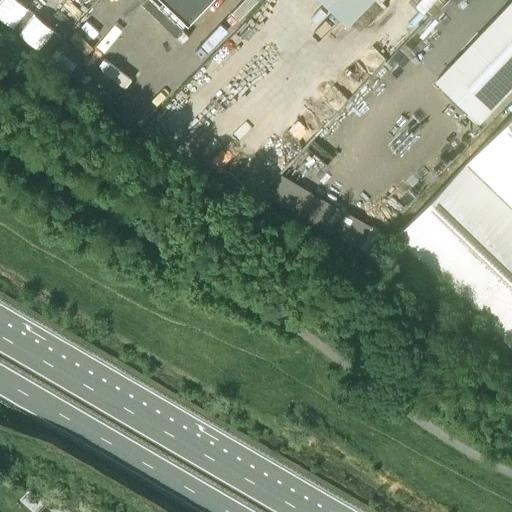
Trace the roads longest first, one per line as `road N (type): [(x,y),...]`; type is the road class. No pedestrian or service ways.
road 1 (trunk): [(299,511),(0,336)]
road 2 (trunk): [(0,380),(225,511)]
